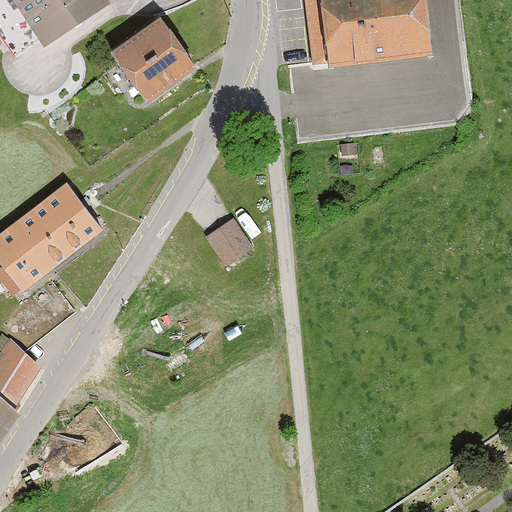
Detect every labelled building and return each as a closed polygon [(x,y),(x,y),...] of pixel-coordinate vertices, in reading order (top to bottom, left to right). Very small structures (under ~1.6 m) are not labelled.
[(0,0),(0,30),(17,59),(107,5),(103,0),(0,0)] [(303,0),(309,71),(428,63),(423,0),(303,0)] [(137,107),(191,71),(156,20),(103,55),(137,107)] [(99,230),(64,185),(0,234),(0,276),(14,295),(99,230)] [(221,268),(251,249),(231,217),(201,236),(221,268)] [(43,368),(9,339),(0,347),(0,437),(14,424),(43,368)]
